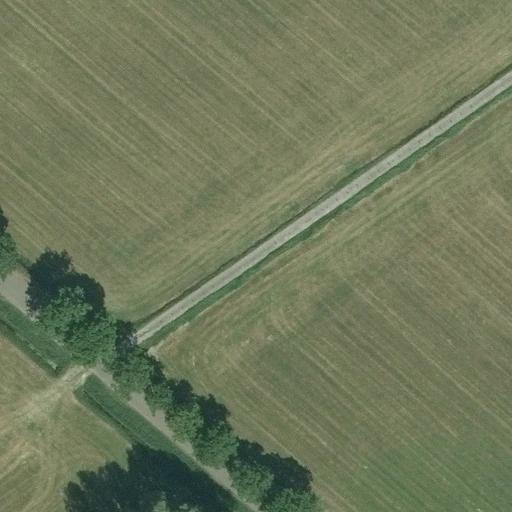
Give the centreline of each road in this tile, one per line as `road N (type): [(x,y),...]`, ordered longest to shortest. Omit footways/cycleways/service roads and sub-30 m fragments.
road 1 (track): [(96,364),(511,75)]
road 2 (unclassified): [(267,511),(0,281)]
